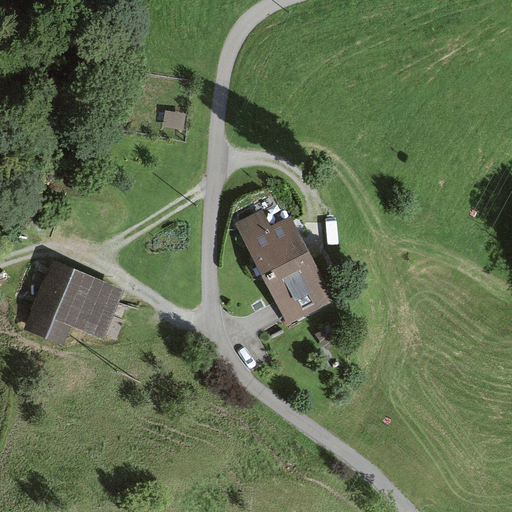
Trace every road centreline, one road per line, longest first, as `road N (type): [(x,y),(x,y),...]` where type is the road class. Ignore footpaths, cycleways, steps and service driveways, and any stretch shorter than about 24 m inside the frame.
road 1 (unknown): [(218,176),(272,162),(311,176),(345,202),(363,295),(333,332),(298,352),(223,344),(98,261),(40,253),(0,264)]
road 2 (residential): [(298,0),(243,29),(228,58),(215,300),(223,344),(245,378),(339,442),(408,511)]
